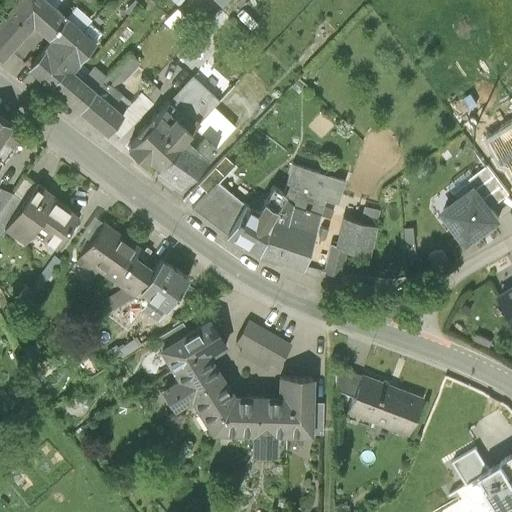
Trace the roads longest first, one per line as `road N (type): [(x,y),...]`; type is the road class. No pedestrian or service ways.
road 1 (tertiary): [(0,90),(246,272),(303,305),(409,343)]
road 2 (residential): [(511,244),(444,281),(409,343)]
